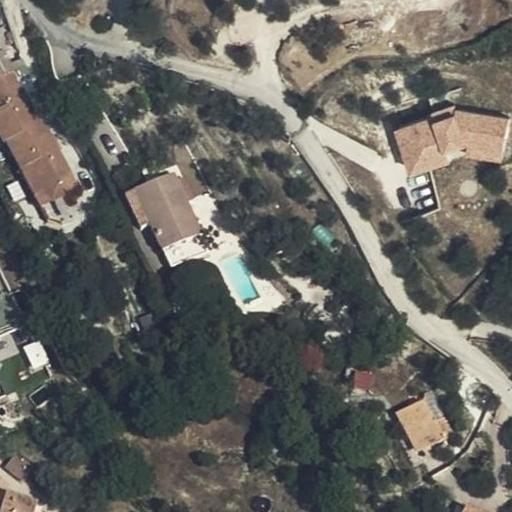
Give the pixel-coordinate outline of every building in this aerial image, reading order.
[(506,157),(511,128),(511,110),(462,100),(398,119),(413,168),(453,156),(449,144),(473,137),(470,150),(506,157)] [(0,163),(20,153),(0,116),(0,163)] [(54,207),(26,150),(20,153),(0,163),(0,199),(21,240),(35,233),(30,222),(54,207)] [(154,205),(106,226),(123,261),(130,257),(142,284),(183,267),(154,205)] [(0,335),(25,325),(11,292),(3,295),(0,288),(0,335)] [(409,441),(385,455),(407,495),(444,473),(433,454),(421,462),(409,441)] [(329,456),(318,462),(333,495),(344,489),(329,456)]
